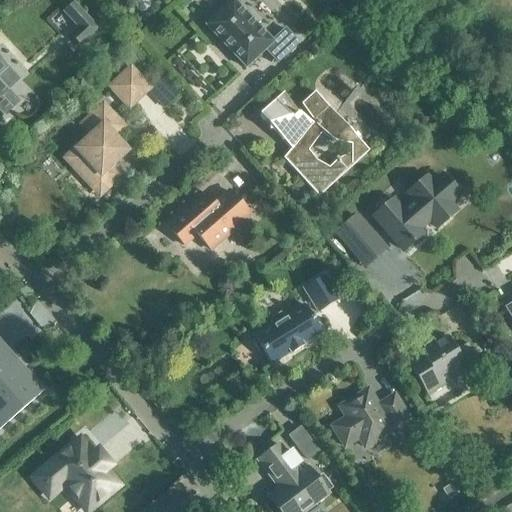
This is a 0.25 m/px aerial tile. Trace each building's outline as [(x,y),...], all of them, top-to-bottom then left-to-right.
[(284,30),(272,42),(232,0),(205,26),(245,69),(265,50),(277,63),(297,44),(284,30)] [(70,36),(79,46),(97,29),(73,4),(63,13),(78,29),(70,36)] [(130,61),(108,84),(130,108),(153,85),(130,61)] [(0,84),(0,74),(6,69),(0,62),(0,119),(11,109),(0,98),(7,92),(0,84)] [(277,162),(317,203),(369,153),(314,96),(299,111),(313,128),(277,162)] [(51,171),(85,208),(106,189),(96,178),(112,164),(99,149),(109,140),(89,118),(68,137),(78,147),(51,171)] [(391,201),(379,212),(387,222),(382,227),(402,251),(421,235),(417,231),(429,220),(436,228),(450,216),(443,208),(458,195),(442,177),(432,186),(425,178),(407,194),(413,201),(401,212),(391,201)] [(210,251),(249,217),(228,192),(214,205),(205,194),(167,227),(184,247),(197,236),(210,251)] [(355,217),(336,234),(345,244),(364,227),(355,217)] [(303,289),(318,313),(338,300),(323,276),(303,289)] [(302,345),(322,332),(305,304),(286,316),(284,313),(281,312),(270,319),(269,323),(271,325),(253,337),(255,340),(252,342),(259,352),(261,351),(270,365),(289,353),(290,354),(303,346),(302,345)] [(467,344),(455,351),(447,337),(421,353),(421,352),(405,362),(427,396),(468,371),(465,367),(477,360),(467,344)] [(0,357),(0,428),(31,405),(22,394),(32,386),(5,354),(0,357)] [(490,373),(505,397),(511,392),(511,378),(504,365),(490,373)] [(394,396),(377,406),(367,390),(339,408),(345,418),(331,427),(344,448),(358,439),(364,448),(393,431),(391,428),(407,418),(394,396)] [(307,469),(300,474),(278,446),(257,462),(274,484),(276,483),(281,489),(268,499),(270,502),(265,506),(269,511),(315,511),(317,510),(313,505),(327,495),(325,493),(331,489),(321,477),(316,481),(307,469)] [(87,449),(39,486),(54,505),(70,493),(84,511),(103,511),(123,497),(111,481),(116,478),(106,462),(100,466),(87,449)]
